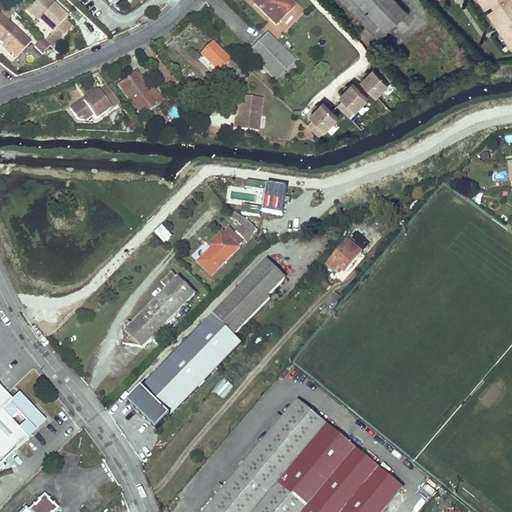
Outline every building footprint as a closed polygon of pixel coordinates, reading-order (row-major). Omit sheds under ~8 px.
[(55,5),(50,0),(38,0),(31,7),(42,17),(39,21),(52,33),(49,36),(56,43),(71,28),(64,21),(66,19),(53,7),(55,5)] [(295,7),(287,0),(266,0),(265,2),(263,0),(256,0),(253,4),(275,26),(295,7)] [(406,13),(393,0),(341,0),(366,26),(357,34),(368,45),(377,37),(378,39),(406,13)] [(511,0),(479,0),(486,8),(492,4),(496,9),(489,14),(500,27),(503,25),(506,29),(502,31),(511,44),(511,0)] [(470,3),(462,7),(469,20),(477,15),(470,3)] [(30,42),(1,14),(0,15),(0,42),(16,58),(30,42)] [(295,63),(267,35),(248,54),(275,82),(295,63)] [(49,47),(41,39),(33,48),(41,55),(49,47)] [(229,61),(213,44),(201,55),(218,72),(229,61)] [(398,53),(391,45),(379,56),(386,64),(398,53)] [(358,76),(377,97),(390,85),(382,76),(384,74),(374,62),(358,76)] [(150,91),(137,72),(118,86),(142,118),(157,106),(148,93),(150,91)] [(350,117),(368,98),(351,82),(338,95),(343,99),(337,105),(350,117)] [(120,103),(107,86),(99,92),(84,102),(82,99),(70,108),(77,118),(85,121),(93,115),(97,120),(120,103)] [(84,102),(99,92),(97,89),(82,99),(84,102)] [(150,91),(148,93),(157,106),(163,102),(153,89),(150,91)] [(260,101),(238,98),(234,123),(233,123),(232,131),(256,134),(260,101)] [(320,137),(338,118),(321,101),(302,119),(320,137)] [(255,196),(249,193),(245,202),(251,205),(255,196)] [(255,230),(246,221),(236,232),(245,241),(255,230)] [(163,227),(155,233),(164,244),(172,237),(163,227)] [(229,228),(224,233),(238,248),(243,243),(229,228)] [(238,248),(224,233),(210,247),(213,249),(199,263),(212,276),(239,249),(238,248)] [(363,253),(348,241),(327,265),(337,272),(340,268),(346,273),(363,253)] [(286,278),(268,260),(130,403),(158,429),(241,343),(235,336),(271,298),(269,296),(286,278)] [(195,295),(178,278),(126,331),(143,348),(195,295)] [(325,282),(322,286),(328,291),(331,287),(325,282)] [(343,299),(335,292),(324,305),(327,308),(322,314),(327,320),(334,312),(332,311),(343,299)] [(224,379),(212,390),(222,399),(233,388),(224,379)] [(0,468),(48,423),(21,396),(13,403),(0,389),(0,468)] [(382,511),(402,488),(298,401),(225,489),(221,485),(216,492),(220,495),(205,511),(382,511)] [(55,511),(57,510),(44,496),(27,511),(24,509),(21,511),(55,511)]
